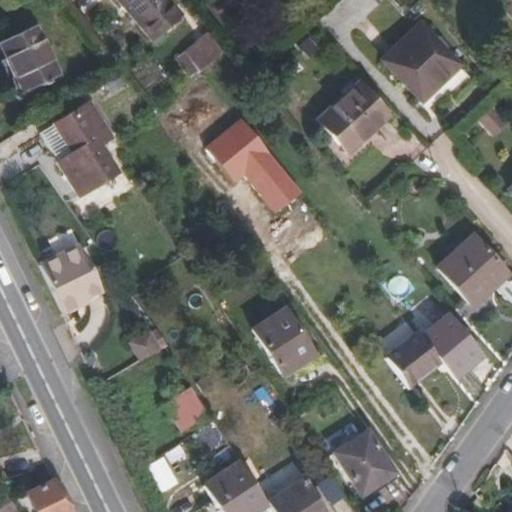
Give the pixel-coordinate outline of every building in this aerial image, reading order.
[(181,15),(167,0),(115,0),(152,41),(177,19),(181,15)] [(460,66),(442,47),(420,23),(382,60),(421,103),(460,66)] [(58,75),(35,26),(0,42),(0,46),(22,93),(58,75)] [(196,73),(221,55),(205,33),(180,51),(196,73)] [(347,154),(388,117),(357,83),(316,120),(347,154)] [(100,144),(109,138),(88,103),(53,125),(70,153),(55,162),(76,198),(117,173),(100,144)] [(494,108),(478,120),(490,136),(506,124),(494,108)] [(496,286),(508,275),(473,236),(438,268),(471,304),(493,284),(496,286)] [(100,291),(79,247),(39,266),(62,315),(76,308),(74,304),(100,291)] [(313,356),(282,309),(251,329),(281,377),(313,356)] [(482,358),(446,315),(419,336),(440,363),(454,380),(482,358)] [(440,363),(419,336),(415,332),(384,357),(408,387),(440,363)] [(159,350),(148,333),(129,343),(139,361),(159,350)] [(179,434),(208,415),(190,388),(161,407),(179,434)] [(393,475),(373,444),(364,431),(332,453),(359,497),(393,475)] [(257,511),(267,506),(258,492),(238,462),(203,485),(219,511),(257,511)] [(325,511),(296,467),(258,492),(267,506),(271,511),(325,511)] [(68,511),(53,478),(24,492),(33,511),(68,511)]
